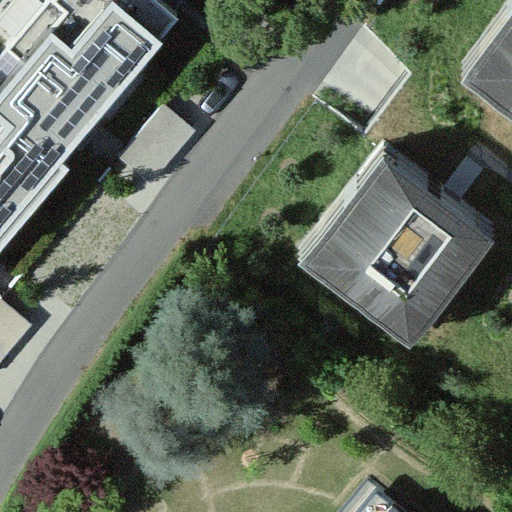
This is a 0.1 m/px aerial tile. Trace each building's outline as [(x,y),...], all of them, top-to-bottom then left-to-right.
[(0,217),(183,6),(176,0),(28,0),(0,33),(0,217)] [(241,0),(205,0),(195,57),(233,65),(248,53),(257,3),(241,0)] [(511,0),(432,107),(511,166),(511,0)] [(506,210),(379,115),(286,238),(413,333),(506,210)] [(354,511),(404,511),(361,474),(354,511)]
